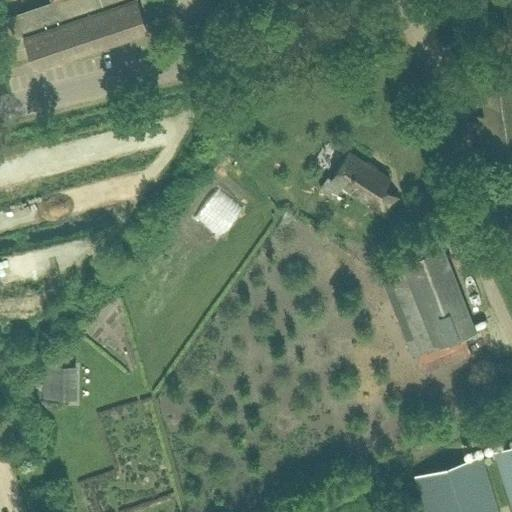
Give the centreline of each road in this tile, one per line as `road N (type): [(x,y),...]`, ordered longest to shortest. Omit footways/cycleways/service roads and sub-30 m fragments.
road 1 (tertiary): [(0,110),(404,10)]
road 2 (unclassified): [(511,338),(474,246),(404,10)]
